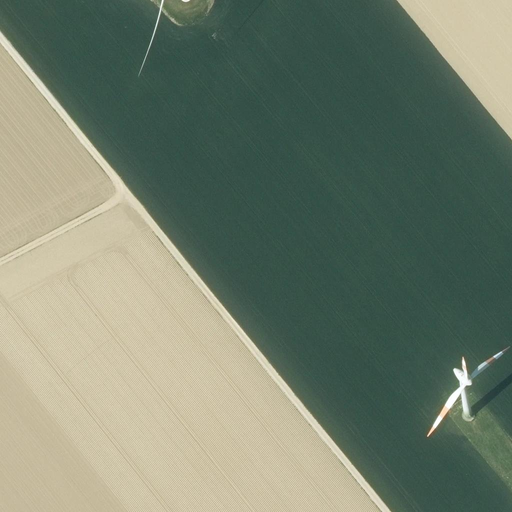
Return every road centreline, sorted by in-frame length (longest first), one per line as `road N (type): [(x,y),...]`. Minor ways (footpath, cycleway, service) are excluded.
road 1 (track): [(0,36),(388,511)]
road 2 (track): [(134,198),(0,271)]
